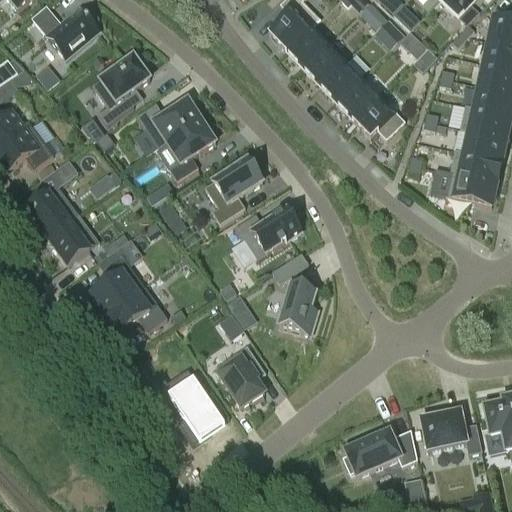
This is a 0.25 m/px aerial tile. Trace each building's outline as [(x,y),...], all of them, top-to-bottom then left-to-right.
[(3,0),(17,16),(37,0),(3,0)] [(312,32),(313,33),(319,26),(302,8),(307,2),(305,0),(290,0),(280,10),(289,19),(268,39),(286,57),(312,32)] [(360,1),(358,0),(345,0),(340,5),(348,13),(360,1)] [(445,0),(440,6),(467,32),(479,19),(470,10),(479,0),(445,0)] [(402,10),(394,2),(384,12),(393,20),(402,10)] [(360,19),(375,35),(385,26),(370,10),(360,19)] [(61,31),(46,13),(32,24),(47,43),(65,65),(98,37),(80,15),(61,31)] [(412,18),(402,28),(410,37),(420,26),(412,18)] [(511,28),(494,24),(489,48),(511,52),(511,28)] [(405,42),(388,26),(378,36),(374,40),(390,56),(399,47),(405,42)] [(468,31),(460,40),(466,45),(474,36),(468,31)] [(329,49),(313,33),(312,32),(286,57),(303,74),(329,49)] [(410,37),(409,37),(405,42),(399,47),(407,55),(418,45),(410,37)] [(466,45),(460,40),(451,48),(457,54),(466,45)] [(511,52),(489,48),(484,70),(511,76),(511,52)] [(329,49),(303,74),(319,91),(345,66),(329,49)] [(427,55),(412,70),(421,78),(436,64),(427,55)] [(133,62),(92,92),(107,114),(97,121),(105,132),(134,112),(127,102),(150,85),(133,62)] [(449,63),(447,71),(457,73),(459,65),(449,63)] [(345,66),(319,91),(336,109),(362,84),(345,66)] [(0,71),(0,85),(3,90),(17,80),(7,67),(0,71)] [(42,69),(30,81),(43,95),(56,83),(42,69)] [(511,76),(484,70),(479,92),(511,99),(511,76)] [(439,83),(451,86),(452,78),(441,75),(439,83)] [(451,86),(439,83),(437,91),(449,94),(451,86)] [(379,101),(362,84),(336,109),(353,126),(379,101)] [(11,86),(0,93),(0,109),(19,96),(11,86)] [(474,114),(511,123),(511,119),(511,99),(479,92),(474,114)] [(379,101),(353,126),(370,144),(378,136),(387,145),(405,128),(379,101)] [(167,150),(202,127),(188,106),(164,121),(156,110),(135,123),(144,136),(146,135),(158,155),(159,156),(167,151),(167,150)] [(474,114),(465,112),(459,136),(469,138),(469,137),(506,145),(511,123),(474,114)] [(12,117),(0,125),(0,155),(26,136),(25,135),(12,117)] [(425,119),(423,126),(435,129),(436,121),(425,119)] [(435,129),(423,126),(421,134),(433,137),(435,129)] [(202,127),(167,150),(167,151),(180,170),(170,177),(177,188),(198,175),(191,164),(215,149),(202,127)] [(26,136),(0,155),(0,178),(3,182),(26,166),(34,176),(53,162),(31,131),(25,135),(26,136)] [(99,134),(88,142),(93,148),(104,140),(99,134)] [(464,158),(464,159),(501,167),(506,145),(469,137),(469,138),(464,158)] [(115,148),(108,140),(98,148),(104,156),(115,148)] [(464,159),(464,158),(455,156),(450,179),(496,190),(501,167),(464,159)] [(407,170),(419,172),(421,164),(409,162),(407,170)] [(206,190),(235,168),(232,164),(203,186),(206,190)] [(248,166),(205,194),(218,215),(212,219),(220,230),(245,214),(238,204),(262,188),(248,166)] [(419,172),(407,170),(406,177),(417,180),(419,172)] [(50,171),(37,180),(41,186),(54,177),(50,171)] [(121,187),(115,178),(109,182),(115,191),(121,187)] [(496,190),(450,179),(445,202),(491,213),(496,190)] [(147,202),(153,210),(160,205),(155,197),(147,202)] [(48,200),(27,215),(48,243),(69,228),(48,200)] [(301,238),(286,216),(262,232),(255,222),(234,235),(242,247),(252,240),(266,261),(301,238)] [(69,228),(48,243),(68,272),(89,256),(69,228)] [(143,236),(150,246),(162,238),(155,228),(143,236)] [(121,237),(111,244),(119,254),(128,247),(121,237)] [(308,271),(301,260),(272,279),(279,290),(308,271)] [(130,273),(90,302),(104,321),(144,292),(130,273)] [(292,287),(279,332),(310,341),(316,323),(317,318),(318,317),(316,316),(311,315),(317,295),(292,287)] [(237,301),(230,290),(220,296),(226,307),(237,301)] [(144,292),(104,321),(118,340),(158,311),(144,292)] [(227,310),(233,319),(244,312),(238,303),(227,310)] [(181,316),(171,322),(175,329),(185,322),(181,316)] [(231,321),(220,329),(231,346),(243,338),(231,321)] [(247,352),(214,375),(241,414),(264,399),(256,386),(260,383),(251,371),(257,367),(247,352)] [(164,385),(147,397),(162,420),(174,411),(185,426),(178,431),(192,452),(199,447),(200,449),(225,431),(223,428),(221,425),(225,421),(227,420),(211,398),(205,402),(189,378),(188,379),(169,392),(167,390),(164,385)] [(484,413),(490,442),(502,439),(506,457),(511,455),(511,402),(502,405),(503,409),(484,413)] [(464,433),(460,418),(447,420),(435,422),(435,423),(421,426),(428,457),(466,449),(468,461),(482,458),(476,431),(464,433)] [(417,466),(411,437),(392,445),(389,438),(373,445),(373,443),(361,449),(361,450),(345,457),(348,462),(343,464),(350,480),(354,478),(357,483),(398,465),(402,472),(417,466)]
